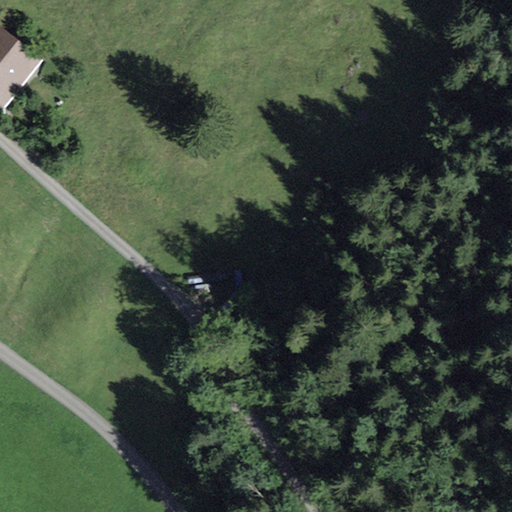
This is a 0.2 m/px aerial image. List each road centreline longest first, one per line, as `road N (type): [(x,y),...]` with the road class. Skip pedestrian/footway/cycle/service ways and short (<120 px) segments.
road 1 (unclassified): [(0,138),(186,313),(319,511)]
road 2 (unclassified): [(200,511),(83,410),(0,351)]
